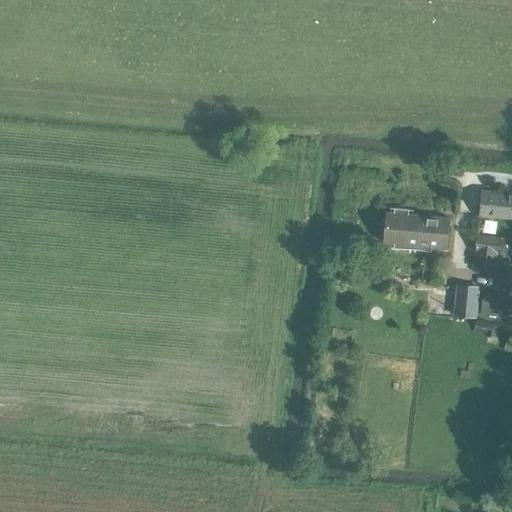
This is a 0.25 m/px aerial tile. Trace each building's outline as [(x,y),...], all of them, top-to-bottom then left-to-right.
[(511,194),(483,192),(480,214),(511,217),(511,194)] [(386,214),(385,221),(381,220),(380,234),(384,234),(384,242),(393,242),(393,248),(417,249),(426,250),(427,245),(446,246),(448,218),(407,215),(407,209),(393,208),(393,214),(386,214)] [(511,239),(478,235),(475,267),(511,271),(511,239)] [(511,296),(485,293),(482,314),(511,317),(511,296)] [(500,324),(477,319),(474,332),(484,334),(484,335),(497,338),(500,324)]
